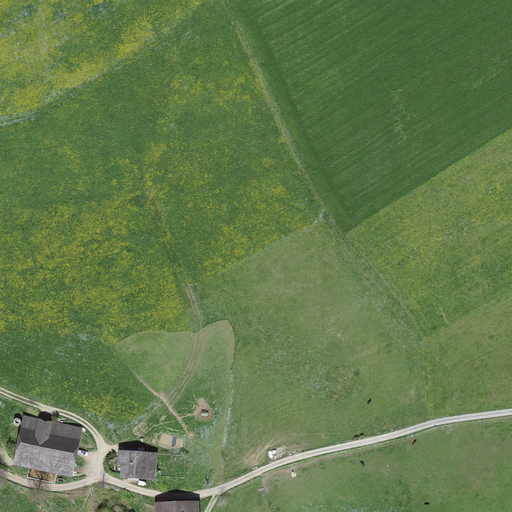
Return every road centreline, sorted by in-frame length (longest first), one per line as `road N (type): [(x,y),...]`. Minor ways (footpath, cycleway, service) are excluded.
road 1 (track): [(0,471),(34,486),(61,489),(99,475),(149,493),(198,494),(294,457),(511,411)]
road 2 (track): [(164,229),(195,311),(196,353),(142,432),(101,455)]
